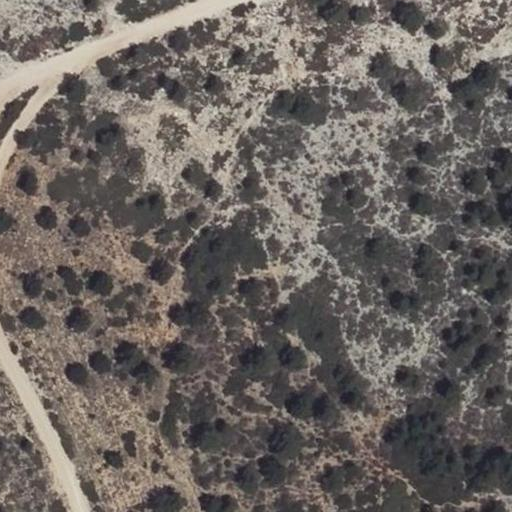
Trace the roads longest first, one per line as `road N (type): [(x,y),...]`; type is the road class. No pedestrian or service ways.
road 1 (track): [(0,89),(234,0)]
road 2 (track): [(81,511),(76,485),(0,342)]
